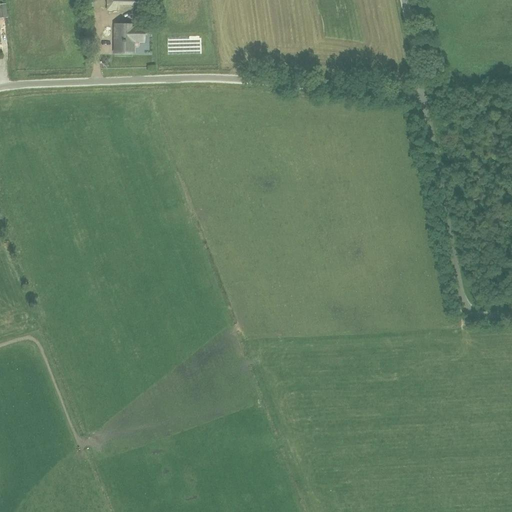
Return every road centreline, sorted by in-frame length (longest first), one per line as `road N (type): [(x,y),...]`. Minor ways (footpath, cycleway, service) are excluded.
road 1 (unclassified): [(0,87),(214,78),(422,94)]
road 2 (unclassified): [(511,314),(475,314),(463,301),(422,94)]
road 3 (track): [(0,346),(37,342),(81,449)]
